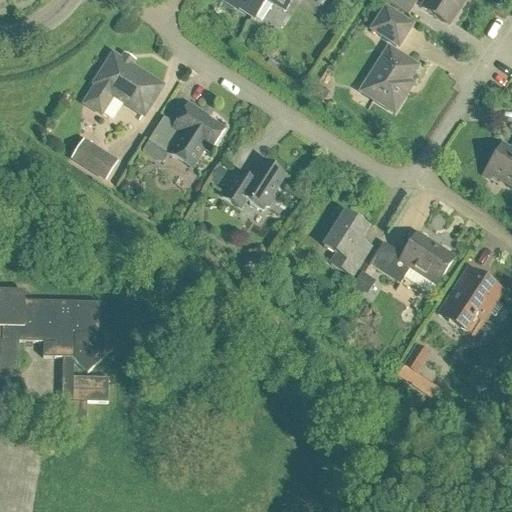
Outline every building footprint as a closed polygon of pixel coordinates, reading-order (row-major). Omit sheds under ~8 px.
[(294,0),(223,0),(221,4),(237,14),(238,12),(254,22),(266,3),(285,16),(294,0)] [(408,20),(416,8),(404,0),(383,0),(382,3),(408,20)] [(448,28),(466,0),(427,0),(421,11),(448,28)] [(334,1),(319,24),(331,31),(345,9),(334,1)] [(398,53),(414,29),(385,10),(369,34),(398,53)] [(394,116),(413,87),(408,84),(417,69),(388,51),(360,95),(394,116)] [(143,118),(161,90),(112,59),(94,87),(96,88),(85,106),(100,116),(112,98),(143,118)] [(321,106),(329,96),(319,89),(311,99),(321,106)] [(148,144),(169,157),(192,172),(204,153),(209,156),(224,132),(201,118),(202,116),(188,107),(175,128),(163,120),(148,144)] [(109,153),(129,161),(144,128),(124,120),(109,153)] [(83,144),(70,164),(79,170),(91,149),(83,144)] [(511,155),(502,149),(483,178),(489,181),(492,177),(511,189),(511,155)] [(273,198),(285,179),(262,163),(251,180),(247,181),(238,175),(221,200),(241,212),(247,203),(263,214),(264,211),(268,210),(274,202),(273,198)] [(217,170),(208,183),(216,188),(225,175),(217,170)] [(350,280),(364,259),(354,252),(367,231),(344,216),(323,250),(336,258),(330,267),(350,280)] [(201,227),(190,234),(197,244),(207,237),(201,227)] [(383,246),(369,268),(399,288),(404,281),(426,295),(432,294),(436,287),(436,288),(453,262),(416,239),(403,259),(383,246)] [(472,344),(483,327),(503,295),(467,271),(435,320),(472,344)] [(366,299),(375,284),(361,276),(353,291),(366,299)] [(114,352),(99,338),(100,307),(48,305),(24,305),(24,296),(0,294),(0,412),(5,413),(6,379),(16,379),(17,345),(29,346),(43,346),(43,363),(61,364),(60,404),(49,403),(48,428),(84,429),(85,404),(106,405),(107,381),(71,380),(72,365),(87,380),(114,352)] [(411,388),(429,359),(415,350),(397,379),(411,388)]
